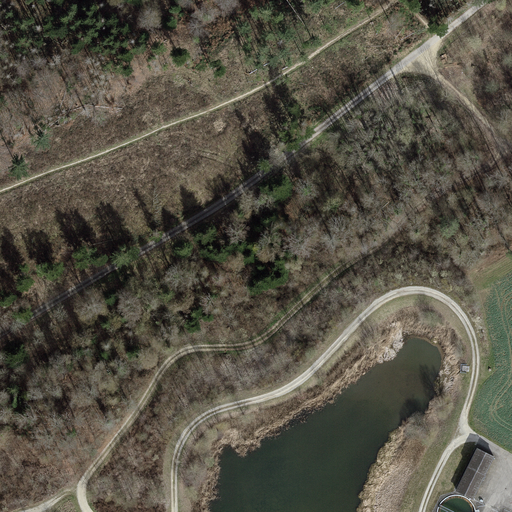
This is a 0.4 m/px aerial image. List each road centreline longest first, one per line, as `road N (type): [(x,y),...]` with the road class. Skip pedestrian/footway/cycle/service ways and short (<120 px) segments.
road 1 (track): [(414,54),(501,139),(497,155),(419,202),(256,342),(198,347),(169,360),(80,484),(30,511)]
road 2 (track): [(0,336),(219,205),(484,0)]
road 3 (track): [(173,511),(176,456),(189,427),(215,410),(286,390),(370,309),(400,292),(437,295),(472,334),(475,365),(461,430)]
